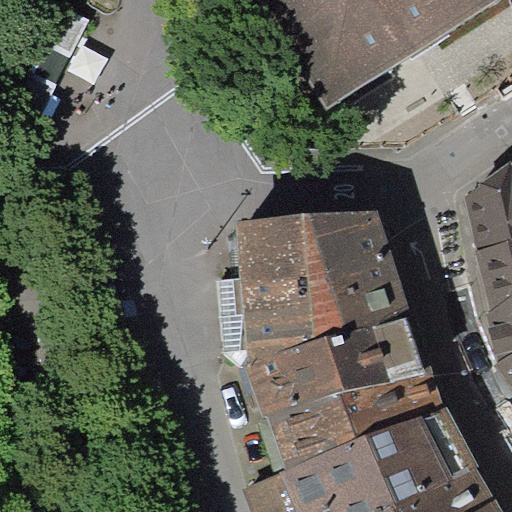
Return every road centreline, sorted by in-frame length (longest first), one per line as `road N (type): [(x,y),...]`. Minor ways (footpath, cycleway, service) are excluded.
road 1 (residential): [(511,478),(457,393),(400,186)]
road 2 (residential): [(159,211),(175,310),(235,511)]
road 3 (residential): [(400,186),(159,211)]
road 4 (residential): [(148,0),(159,211)]
road 5 (residential): [(511,118),(400,186)]
